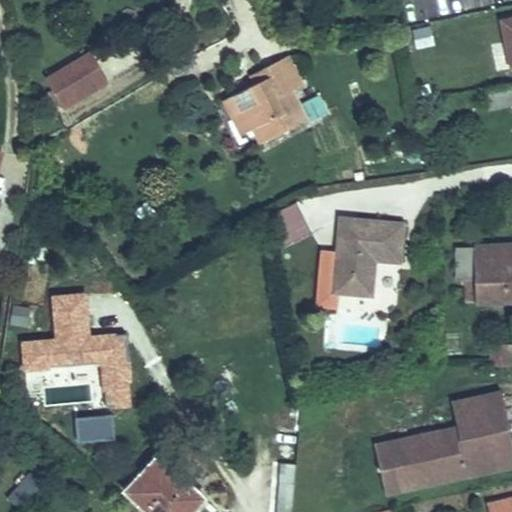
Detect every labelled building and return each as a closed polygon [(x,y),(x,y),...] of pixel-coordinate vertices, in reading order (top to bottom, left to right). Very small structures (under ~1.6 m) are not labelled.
[(429,28),(411,31),(414,49),(433,46),(429,28)] [(89,50),(41,77),(62,113),(109,86),(89,50)] [(303,51),(292,56),(306,87),(318,81),(303,51)] [(306,87),(292,56),(277,64),(282,73),(271,78),(239,94),(248,111),(254,108),(264,127),(269,124),(274,122),(281,136),(321,116),(306,87)] [(277,64),(266,69),(271,78),(282,73),(277,64)] [(141,71),(98,97),(105,110),(148,84),(141,71)] [(254,108),(248,111),(258,130),(264,127),(254,108)] [(274,122),(269,124),(275,139),(281,136),(274,122)] [(0,202),(0,263),(23,212),(0,202)] [(423,224),(359,219),(353,297),(391,300),(394,262),(420,264),(423,224)] [(511,273),(511,242),(494,244),(497,274),(511,273)] [(494,244),(483,245),(487,276),(497,276),(497,274),(494,244)] [(497,276),(499,299),(511,297),(511,273),(497,274),(497,276)] [(489,299),(499,299),(497,276),(487,276),(489,299)] [(12,326),(26,327),(28,309),(14,308),(12,326)] [(511,368),(511,346),(493,345),(491,367),(511,368)] [(511,462),(511,385),(472,396),(479,420),(452,428),(454,431),(448,433),(447,430),(397,443),(411,491),(511,462)] [(225,511),(234,502),(182,453),(148,490),(171,511),(212,511),(219,506),(225,511)] [(30,498),(42,508),(63,483),(51,473),(30,498)]
